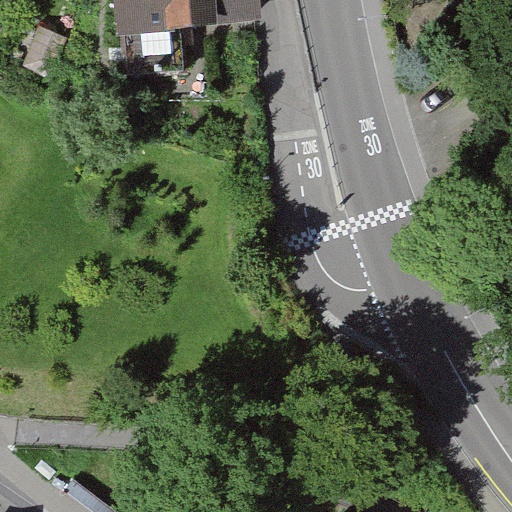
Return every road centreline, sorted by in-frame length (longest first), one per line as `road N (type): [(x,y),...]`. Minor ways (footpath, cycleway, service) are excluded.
road 1 (residential): [(409,281),(373,292),(340,288),(318,264),(272,0)]
road 2 (residential): [(409,281),(356,102),(336,0)]
road 3 (residential): [(511,455),(453,368),(409,281)]
